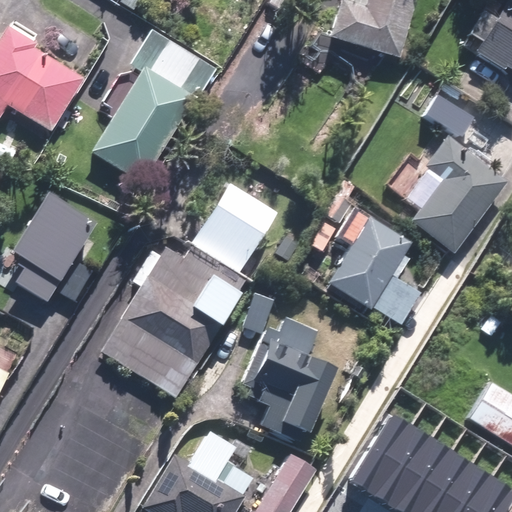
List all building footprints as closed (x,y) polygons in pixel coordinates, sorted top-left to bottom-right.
[(333,0),(321,44),(392,64),(410,0),(333,0)] [(511,14),(497,6),(468,59),(511,83),(511,14)] [(0,33),(0,113),(1,111),(45,138),(77,86),(27,55),(30,51),(0,33)] [(211,73),(144,34),(123,71),(133,76),(84,159),(137,190),(186,107),(190,110),(211,73)] [(440,84),(433,97),(445,104),(453,92),(440,84)] [(430,102),(418,120),(454,141),(465,123),(430,102)] [(402,226),(447,260),(501,188),(439,142),(416,174),(419,176),(397,205),(411,215),(402,226)] [(222,191),(187,249),(234,278),(269,220),(222,191)] [(317,219),(335,228),(346,208),(329,198),(317,219)] [(7,287),(40,308),(87,230),(37,200),(0,260),(0,261),(17,271),(7,287)] [(361,223),(320,288),(393,335),(416,298),(387,279),(405,251),(361,223)] [(134,292),(95,356),(171,403),(241,289),(182,253),(176,263),(159,252),(153,261),(144,256),(125,287),(134,292)] [(51,294),(72,306),(90,277),(69,265),(51,294)] [(249,296),(235,332),(257,340),(271,304),(249,296)] [(325,373),(253,344),(234,391),(242,394),(239,401),(251,406),(250,408),(263,412),(255,432),(295,448),(325,373)] [(511,404),(481,388),(461,425),(511,453),(511,404)] [(404,431),(380,416),(338,484),(364,499),(404,431)] [(177,453),(145,507),(153,511),(239,511),(260,479),(231,462),(239,447),(211,431),(192,462),(177,453)] [(425,443),(404,431),(364,499),(384,511),(425,443)] [(413,511),(446,456),(425,443),(384,511),(385,511),(413,511)] [(290,453),(255,511),(292,511),(318,469),(290,453)] [(442,511),(467,470),(446,456),(413,511),(442,511)] [(470,511),(488,483),(467,470),(442,511),(470,511)] [(498,511),(508,495),(488,483),(470,511),(498,511)]
